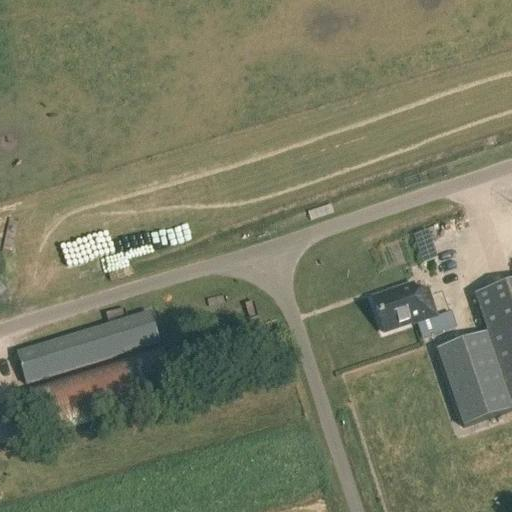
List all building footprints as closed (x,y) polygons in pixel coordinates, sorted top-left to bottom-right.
[(423,262),(438,257),(428,230),(413,235),(423,262)] [(511,405),(511,284),(475,297),(511,405)] [(372,304),(382,335),(422,321),(424,325),(437,321),(429,296),(417,300),(412,286),(395,292),(397,296),(372,304)] [(159,347),(149,316),(16,358),(26,386),(159,347)] [(26,392),(38,431),(40,435),(172,392),(160,352),(26,392)]
